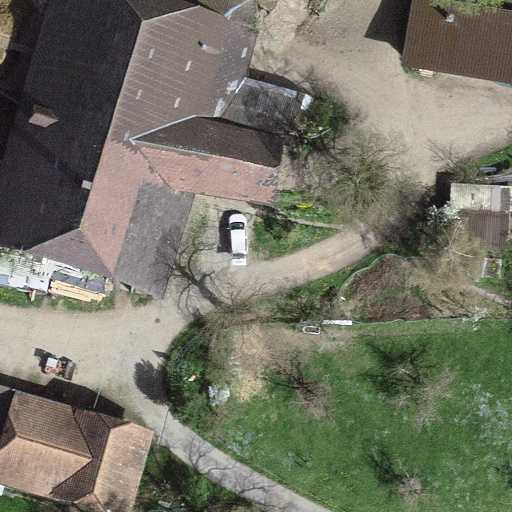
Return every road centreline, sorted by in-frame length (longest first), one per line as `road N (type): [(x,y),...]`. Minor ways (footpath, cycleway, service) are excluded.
road 1 (track): [(0,322),(94,350),(341,252),(438,138)]
road 2 (track): [(94,350),(194,447),(301,511)]
road 3 (track): [(438,138),(369,36),(363,0)]
